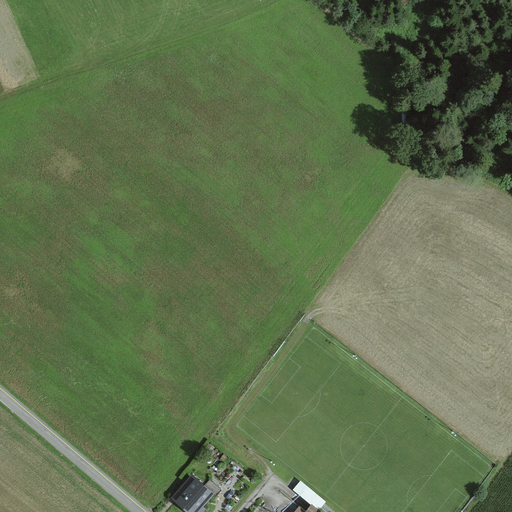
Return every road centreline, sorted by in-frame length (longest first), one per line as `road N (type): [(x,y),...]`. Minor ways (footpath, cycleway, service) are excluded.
road 1 (track): [(347,315),(308,322),(228,428),(270,472),(244,511)]
road 2 (unclassified): [(0,393),(139,511)]
